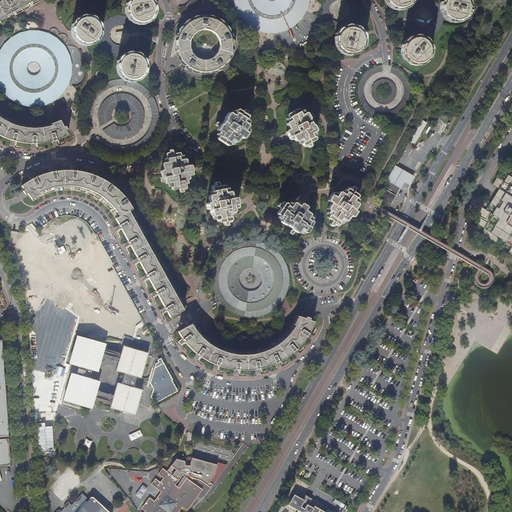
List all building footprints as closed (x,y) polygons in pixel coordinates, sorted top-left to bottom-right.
[(14,10),(18,8),(27,3),(31,1),(32,3),(37,0),(2,0),(0,1),(0,135),(2,136),(9,139),(10,139),(14,140),(15,141),(20,142),(27,142),(30,142),(34,142),(36,142),(41,142),(47,141),(51,140),(55,139),(56,139),(66,135),(64,130),(62,127),(60,122),(55,124),(51,126),(47,126),(43,128),(36,129),(34,129),(31,128),(29,128),(21,128),(18,127),(14,125),(12,125),(8,123),(3,121),(2,120),(0,118),(0,18),(1,17),(11,12),(14,10)] [(129,17),(135,22),(140,23),(143,23),(145,23),(146,22),(149,20),(150,19),(152,17),(153,15),(153,13),(154,10),(153,7),(153,5),(152,3),(150,1),(149,0),(131,0),(130,1),(129,3),(128,6),(127,7),(127,9),(127,10),(127,11),(128,14),(129,17)] [(190,0),(190,2),(189,4),(187,5),(185,7),(182,8),(179,8),(177,14),(180,14),(183,14),(186,13),(189,11),(191,10),(193,7),(195,5),(196,3),(197,1),(197,0),(190,0)] [(233,0),(234,1),(234,4),(236,10),(238,14),(239,16),(241,18),(244,22),(246,24),(249,26),(254,29),(257,31),(260,32),(266,33),(268,34),(273,34),(278,33),(281,33),(286,31),(289,30),(292,28),(295,26),(297,25),(300,22),(302,20),(305,16),(306,14),(308,10),(310,5),(310,3),(310,0),(233,0)] [(322,12),(323,18),(325,20),(327,23),(330,25),(333,27),(336,28),(339,28),(342,28),(344,27),(347,27),(350,25),(352,23),(354,20),(356,17),(357,12),(357,9),(357,6),(356,4),(355,1),(353,0),(347,0),(346,1),(350,6),(350,8),(351,10),(350,13),(350,15),(348,18),(346,19),(344,20),(344,21),(342,21),(338,22),(336,21),(334,20),(332,19),(331,18),(330,15),(329,14),(328,11),(329,7),(330,5),(331,3),(332,2),(334,1),(336,0),(335,0),(325,0),(323,3),(322,6),(322,9),(322,12)] [(406,6),(410,1),(410,0),(386,0),(388,3),(389,5),(391,6),(393,7),(395,8),(398,8),(400,8),(402,8),(406,6)] [(416,37),(422,39),(427,38),(430,38),(433,37),(436,35),(438,33),(440,30),(442,27),(444,24),(444,20),(444,15),(442,8),(441,6),(439,4),(437,1),(434,0),(412,0),(410,1),(406,6),(404,9),(403,12),(403,14),(402,16),(402,19),(412,17),(412,15),(413,13),(414,11),(415,9),(417,8),(420,6),(422,6),(424,6),(426,6),(427,7),(429,8),(431,9),(432,10),(434,12),(435,14),(435,16),(435,18),(435,20),(435,21),(434,23),(433,25),(431,27),(429,28),(427,29),(426,29),(424,29),(420,29),(418,28),(415,26),(413,24),(412,22),(403,24),(404,26),(406,29),(407,31),(409,33),(413,36),(416,37)] [(442,8),(444,15),(447,18),(449,20),(451,21),(455,21),(457,21),(459,20),(461,20),(464,18),(465,16),(467,13),(468,11),(468,9),(468,6),(467,3),(466,1),(465,0),(444,0),(443,2),(443,3),(442,8)] [(27,3),(18,8),(14,10),(16,14),(20,13),(29,7),(27,3)] [(13,16),(11,12),(1,17),(0,18),(0,21),(1,23),(13,16)] [(135,22),(129,17),(125,15),(123,15),(122,15),(118,14),(115,15),(112,16),(108,18),(106,19),(104,21),(103,23),(102,24),(100,27),(99,29),(98,35),(98,38),(99,40),(100,43),(101,46),(103,49),(105,50),(108,53),(111,55),(114,56),(116,56),(120,56),(122,56),(124,55),(129,53),(132,52),(134,50),(136,48),(137,45),(139,40),(140,37),(130,37),(129,41),(128,43),(126,44),(125,45),(123,46),(121,46),(119,47),(117,46),(116,46),(113,45),(111,43),(110,42),(109,41),(109,39),(108,38),(108,35),(108,34),(108,32),(109,30),(110,28),(113,26),(114,25),(116,24),(119,24),(122,24),(125,25),(126,26),(128,28),(129,30),(130,33),(140,32),(139,31),(139,29),(138,26),(135,22)] [(97,38),(98,35),(99,29),(99,26),(97,24),(97,23),(96,21),(94,20),(92,18),(90,17),(86,17),(84,17),(82,18),(79,19),(77,20),(76,22),(74,24),(74,25),(73,27),(73,29),(73,31),(73,33),(74,35),(75,37),(75,38),(77,40),(78,41),(80,42),(82,43),(85,43),(88,43),(91,43),(93,41),(95,40),(97,38)] [(232,49),(233,45),(232,42),(232,38),(231,35),(229,31),(227,28),(225,25),(222,23),(219,21),(216,19),(212,18),(209,17),(205,17),(202,17),(198,17),(195,18),(191,20),(188,22),(185,24),(183,26),(180,29),(179,32),(177,36),(176,39),(176,43),(176,47),(176,50),(177,54),(178,57),(180,60),(182,63),(185,66),(188,68),(191,70),(194,72),(198,73),(201,73),(205,73),(208,73),(212,72),(215,71),(219,69),(222,67),(224,65),(227,62),(229,59),(230,56),(232,52),(232,49)] [(347,27),(344,27),(344,28),(342,29),(340,31),(338,33),(337,36),(336,38),(336,40),(336,43),(337,46),(339,48),(341,50),(343,52),(345,53),(347,53),(350,54),(352,53),(355,52),(357,51),(359,50),(361,48),(362,46),(363,43),(363,41),(363,39),(362,36),(362,35),(360,32),(359,31),(357,29),(355,28),(353,27),(349,27),(347,27)] [(110,35),(115,43),(122,40),(115,28),(111,31),(113,33),(110,35)] [(66,86),(68,83),(69,80),(70,76),(71,73),(71,69),(71,68),(71,64),(70,61),(69,57),(68,55),(67,51),(65,49),(63,46),(61,43),(59,41),(56,38),(52,36),(48,34),(46,33),(42,32),(37,31),(33,31),(30,31),(26,31),(22,32),(18,34),(13,36),(11,38),(8,41),(6,42),(4,45),(1,48),(0,50),(0,86),(1,89),(3,91),(6,95),(9,97),(11,99),(13,100),(18,103),(20,104),(24,105),(28,106),(32,106),(34,106),(38,106),(43,105),(46,104),(50,102),(53,100),(57,98),(59,96),(62,93),(65,89),(66,86)] [(422,39),(416,37),(412,38),(410,39),(408,40),(406,42),(405,44),(404,45),(403,47),(403,50),(403,51),(403,54),(404,56),(406,59),(407,60),(409,62),(410,63),(412,64),(415,64),(419,64),(421,63),(424,61),(426,60),(428,56),(429,53),(429,51),(429,48),(428,45),(426,42),(422,39)] [(129,53),(124,55),(123,56),(121,58),(119,60),(118,63),(118,64),(118,66),(118,69),(118,71),(119,73),(120,75),(121,76),(125,79),(128,79),(133,80),(135,79),(136,79),(138,78),(140,76),(142,75),(143,73),(144,71),(144,69),(144,67),(144,63),(143,61),(141,58),(140,57),(138,55),(135,54),(132,53),(129,53)] [(393,67),(392,67),(390,73),(394,75),(396,77),(398,78),(400,80),(401,82),(402,85),(403,88),(404,90),(404,93),(403,97),(402,101),(400,104),(398,106),(396,108),(392,110),(390,111),(388,112),(386,112),(384,112),(382,112),(378,111),(375,110),(372,108),(369,106),(367,103),(365,100),(364,98),(364,94),(364,90),(364,88),(365,86),(366,83),(367,81),(369,79),(371,77),(373,75),(375,74),(378,73),(382,72),(382,66),(377,67),(374,67),(372,68),(367,72),(365,73),(363,76),(361,78),(360,80),(359,83),(358,86),(357,88),(357,91),(357,93),(357,96),(358,98),(359,101),(359,103),(361,106),(363,108),(365,111),(367,112),(368,114),(370,115),(373,117),(376,118),(382,118),(385,119),(389,118),(393,117),(396,115),(398,114),(401,112),(404,109),(406,107),(408,103),(409,100),(410,97),(410,94),(410,90),(409,86),(408,83),(407,79),(405,76),(403,74),(399,71),(396,69),(393,67)] [(145,87),(141,85),(137,83),(133,81),(129,80),(125,79),(121,79),(119,79),(118,78),(115,79),(111,80),(107,81),(103,83),(101,84),(97,87),(94,89),(92,92),(90,95),(88,97),(87,100),(86,103),(84,107),(84,110),(84,114),(84,117),(84,120),(85,125),(87,131),(93,129),(91,123),(90,121),(90,117),(90,113),(91,108),(92,104),(95,99),(97,96),(100,92),(102,91),(105,89),(109,87),(112,86),(114,85),(118,85),(122,85),(126,85),(129,85),(131,86),(136,89),(139,90),(141,92),(143,93),(147,98),(150,103),(151,107),(152,110),(152,117),(152,121),(150,126),(149,130),(147,133),(143,138),(140,141),(135,144),(132,145),(126,147),(124,147),(118,147),(114,146),(110,145),(107,144),(105,143),(100,139),(97,136),(92,140),(97,145),(102,148),(107,151),(111,152),(117,153),(124,153),(129,153),(133,151),(137,150),(140,148),(146,144),(149,141),(152,137),(154,134),(156,129),(157,125),(158,123),(158,119),(159,114),(158,110),(157,106),(156,102),(154,97),(151,93),(147,89),(145,87)] [(394,99),(395,98),(395,97),(396,96),(396,94),(396,92),(396,91),(396,90),(396,89),(395,87),(395,86),(394,85),(393,84),(392,82),(391,82),(391,81),(389,81),(388,80),(387,80),(385,80),(384,79),(383,79),(382,79),(380,80),(378,81),(377,81),(376,82),(375,82),(375,83),(374,84),(373,85),(372,86),(372,88),(371,89),(371,91),(371,93),(371,94),(371,95),(372,97),(372,98),(373,99),(374,100),(374,101),(376,102),(377,103),(378,103),(379,104),(380,104),(381,104),(383,105),(384,105),(386,105),(387,104),(388,104),(390,103),(391,102),(392,101),(393,100),(394,99)] [(100,127),(112,120),(111,118),(111,116),(111,113),(112,111),(113,109),(115,107),(118,106),(120,106),(123,106),(125,107),(128,108),(129,110),(131,112),(131,115),(131,117),(131,120),(129,122),(128,124),(125,125),(123,126),(120,126),(118,126),(116,125),(115,124),(103,131),(104,133),(107,135),(110,137),(113,138),(117,139),(120,139),(124,139),(127,139),(130,137),(134,136),(136,134),(139,131),(141,128),(143,125),(144,122),(144,119),(145,115),(144,112),(143,108),(142,105),(140,102),(138,99),(135,97),(132,95),(129,94),(125,93),(122,93),(118,93),(115,93),(112,94),(109,96),(106,98),(103,101),(101,103),(99,107),(98,110),(98,113),(98,117),(98,120),(99,124),(100,127)] [(219,141),(227,146),(228,146),(229,146),(231,144),(232,145),(233,145),(235,143),(236,143),(237,143),(240,138),(241,139),(242,139),(243,139),(244,139),(246,137),(247,136),(247,135),(247,133),(245,132),(247,128),(248,127),(248,126),(247,125),(246,124),(248,122),(246,120),(247,119),(247,117),(246,116),(244,115),(245,113),(242,111),(241,113),(237,111),(236,111),(235,112),(233,111),(230,115),(229,114),(228,115),(225,119),(226,121),(222,126),(221,125),(217,132),(219,133),(218,135),(219,136),(218,139),(218,140),(219,141)] [(304,142),(305,144),(315,140),(312,133),(316,132),(316,131),(317,130),(316,128),(315,125),(313,125),(310,119),(315,117),(314,114),(310,116),(308,113),(306,113),(304,111),(288,119),(289,122),(287,123),(290,129),(287,131),(290,139),(294,137),(296,142),(299,141),(300,144),(304,142)] [(183,129),(186,133),(191,135),(196,133),(200,129),(200,124),(198,119),(193,116),(188,117),(184,120),(182,124),(183,129)] [(422,120),(410,142),(413,144),(415,145),(428,123),(425,122),(422,120)] [(168,158),(168,159),(168,162),(165,163),(163,163),(164,170),(161,171),(162,178),(161,178),(162,183),(163,183),(166,182),(166,184),(168,184),(171,183),(172,187),(173,191),(179,190),(180,194),(184,193),(184,191),(187,190),(186,185),(185,182),(188,181),(190,180),(190,177),(194,176),(193,169),(192,166),(191,166),(189,166),(189,165),(188,160),(187,159),(186,159),(185,159),(183,159),(182,156),(182,154),(182,153),(181,153),(174,154),(173,149),(170,150),(170,152),(168,152),(166,153),(168,158)] [(60,169),(55,169),(54,165),(52,166),(50,166),(51,170),(46,171),(39,173),(34,175),(33,172),(31,173),(29,173),(31,177),(20,183),(23,187),(26,191),(30,196),(33,194),(38,191),(41,190),(42,189),(47,188),(52,186),(53,186),(57,186),(58,185),(65,185),(68,185),(71,185),(73,185),(81,187),(84,188),(88,190),(93,192),(98,195),(101,197),(104,199),(108,203),(111,206),(114,209),(118,215),(115,217),(119,225),(121,229),(127,240),(129,243),(137,257),(139,260),(141,265),(146,273),(147,276),(155,290),(157,293),(164,306),(166,310),(169,316),(183,309),(179,302),(178,300),(177,298),(171,286),(170,285),(169,283),(168,282),(161,268),(160,267),(159,265),(152,252),(151,250),(150,249),(146,240),(143,235),(142,234),(141,232),(134,219),(133,217),(132,216),(128,209),(132,207),(128,202),(133,199),(131,197),(130,196),(126,198),(123,196),(121,193),(117,189),(114,186),(117,182),(115,181),(113,180),(111,184),(106,181),(102,179),(99,177),(96,175),(98,171),(96,170),(94,169),(93,174),(85,171),(80,170),(76,170),(77,165),(75,165),(73,164),(72,169),(65,169),(60,169)] [(385,181),(388,182),(399,189),(403,182),(404,182),(408,185),(413,177),(409,174),(394,166),(385,181)] [(511,177),(510,176),(506,183),(504,182),(497,177),(493,185),(507,194),(501,203),(494,198),(491,203),(493,204),(488,211),(487,210),(480,205),(475,213),(480,216),(482,217),(479,223),(486,228),(485,229),(481,236),(495,245),(500,238),(501,237),(511,243),(511,247),(508,253),(511,255),(511,177)] [(446,189),(452,178),(450,177),(444,188),(446,189)] [(233,198),(233,196),(232,190),(231,191),(230,191),(227,191),(226,186),(225,185),(225,184),(218,186),(217,181),(214,182),(214,184),(210,185),(211,190),(212,194),(210,195),(207,195),(208,202),(205,203),(206,211),(209,210),(210,211),(210,214),(211,217),(213,216),(216,216),(217,220),(217,224),(224,222),(225,226),(228,226),(228,223),(231,222),(231,217),(230,213),(233,213),(235,212),(234,209),(238,208),(237,203),(237,199),(236,198),(235,197),(233,198)] [(399,189),(388,182),(379,197),(386,202),(385,204),(389,206),(399,189)] [(347,221),(348,220),(349,219),(350,218),(351,216),(353,217),(354,217),(358,211),(355,209),(359,203),(358,202),(360,199),(358,198),(359,195),(358,194),(349,188),(347,191),(344,190),(342,193),(340,192),(337,197),(333,195),(330,200),(333,203),(331,207),(330,208),(330,210),(329,213),(331,215),(329,218),(334,221),(331,224),(334,226),(335,226),(336,224),(340,226),(341,223),(341,222),(343,218),(345,220),(346,220),(347,221)] [(111,206),(108,203),(104,199),(101,197),(99,200),(100,200),(103,202),(108,207),(109,208),(111,206)] [(301,233),(303,234),(304,234),(306,232),(307,233),(308,232),(314,222),(314,221),(312,220),(314,217),(311,216),(311,214),(311,213),(310,212),(305,210),(307,208),(307,207),(307,206),(306,205),(299,202),(298,202),(297,203),(296,205),(292,202),(291,204),(287,202),(286,204),(282,201),(281,202),(278,207),(282,210),(279,215),(282,216),(281,218),(283,219),(281,222),(290,227),(299,233),(300,232),(301,233)] [(137,217),(134,219),(141,232),(145,230),(144,228),(137,217)] [(62,229),(68,226),(64,219),(58,222),(62,229)] [(43,230),(47,237),(61,230),(57,223),(43,230)] [(154,246),(146,233),(143,235),(146,240),(150,249),(154,246)] [(511,243),(501,237),(500,238),(511,246),(511,243)] [(213,290),(210,293),(212,297),(216,295),(216,297),(218,301),(222,305),(224,307),(228,310),(232,313),(236,314),(241,316),(246,317),(249,317),(252,317),(257,317),(262,315),(266,314),(270,312),(276,308),(279,305),(281,302),(282,300),(285,296),(286,293),(288,287),(289,283),(289,279),(289,275),(288,272),(287,269),(286,264),(284,260),(282,256),(279,253),(275,249),(272,247),(269,245),(266,244),(262,242),(259,241),(256,240),(252,240),(249,240),(246,240),(243,241),(240,241),(239,242),(236,243),(233,244),(229,246),(227,248),(224,250),(220,254),(219,256),(217,258),(216,260),(215,263),(214,266),(213,269),(212,275),(212,278),(212,282),(212,285),(213,290)] [(156,250),(152,252),(159,265),(163,263),(156,250)] [(93,256),(33,289),(59,336),(119,303),(93,256)] [(168,282),(172,280),(165,266),(161,268),(168,282)] [(376,280),(377,281),(384,270),(382,269),(376,280)] [(181,296),(174,283),(170,285),(171,286),(177,298),(181,296)] [(191,322),(190,323),(178,331),(180,334),(182,338),(185,341),(188,344),(190,347),(196,352),(197,353),(200,355),(205,358),(210,361),(215,363),(218,364),(219,365),(223,366),(229,367),(234,368),(235,368),(240,368),(245,368),(251,368),(255,367),(257,367),(260,366),(262,366),(268,364),(271,362),(275,361),(276,360),(279,358),(282,356),(287,353),(291,350),(293,348),(294,347),(296,345),(297,344),(300,340),(302,337),(304,335),(305,333),(306,331),(308,328),(310,322),(311,320),(312,318),(308,317),(304,315),(297,313),(294,320),(293,322),(292,323),(292,324),(291,326),(287,331),(284,334),(283,336),(281,337),(280,338),(276,342),(272,344),(270,345),(269,346),(267,347),(262,349),(258,350),(256,351),(255,351),(253,351),(248,352),(243,352),(240,352),(239,352),(237,352),(230,351),(224,349),(222,349),(221,348),(218,347),(215,346),(210,342),(208,341),(206,340),(202,336),(199,333),(197,331),(196,329),(195,328),(191,322)] [(292,324),(288,323),(286,326),(283,330),(281,332),(284,334),(287,331),(291,326),(292,324)] [(200,328),(197,331),(199,333),(202,336),(206,340),(209,337),(206,335),(202,331),(200,328)] [(281,337),(279,334),(276,337),(272,340),(270,341),(272,344),(276,342),(280,338),(281,337)] [(74,349),(76,348),(72,362),(80,364),(79,368),(78,367),(76,371),(78,372),(77,375),(73,374),(65,398),(90,405),(93,395),(94,390),(97,380),(89,378),(92,367),(96,368),(99,358),(100,354),(103,344),(95,341),(86,340),(77,337),(74,349)] [(221,348),(223,345),(219,343),(214,340),(212,339),(210,342),(215,346),(218,347),(221,348)] [(0,466),(10,466),(8,447),(5,400),(3,376),(0,342),(0,466)] [(269,346),(267,342),(263,344),(259,346),(255,347),(256,351),(258,350),(262,349),(267,347),(269,346)] [(141,376),(148,351),(123,344),(119,358),(117,363),(116,369),(124,372),(121,382),(117,381),(113,396),(112,400),(110,406),(135,413),(142,388),(133,386),(136,375),(141,376)] [(119,358),(100,354),(99,358),(117,363),(119,358)] [(179,391),(161,356),(155,360),(149,383),(152,389),(149,396),(153,404),(157,403),(179,391)] [(113,396),(94,390),(93,395),(112,400),(113,396)] [(143,435),(140,430),(129,435),(131,441),(143,435)] [(92,441),(86,438),(83,445),(89,448),(92,441)] [(185,508),(196,493),(200,488),(184,477),(177,487),(172,483),(175,478),(160,467),(156,472),(161,476),(158,481),(153,477),(149,483),(160,490),(153,500),(148,496),(140,507),(141,508),(147,511),(180,511),(177,509),(180,505),(185,508)] [(108,511),(90,495),(85,500),(84,499),(85,498),(85,496),(80,492),(70,504),(67,501),(65,500),(62,504),(62,505),(63,506),(59,511),(58,509),(56,509),(55,509),(52,511),(108,511)] [(324,511),(314,506),(313,508),(303,502),(304,500),(294,494),(288,505),(300,511),(324,511)]
